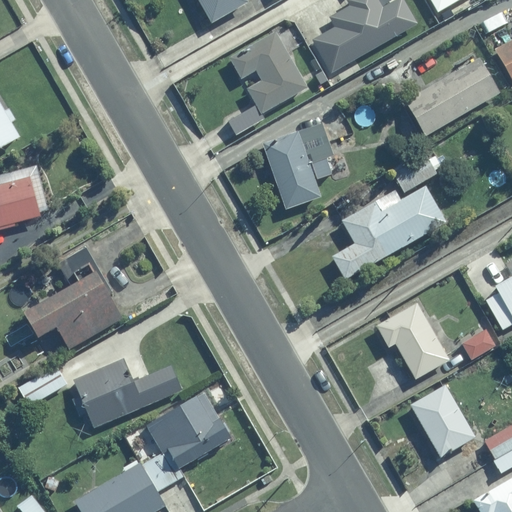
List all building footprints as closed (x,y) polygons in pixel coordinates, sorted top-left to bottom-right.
[(198,0),(213,26),(249,5),(245,0),(198,0)] [(400,0),(354,0),(375,37),(362,44),(373,64),(401,49),(395,37),(432,16),(422,0),(405,0),(402,2),(400,0)] [(432,0),(439,11),(457,0),(432,0)] [(298,21),(231,58),(262,116),(310,89),(295,61),(314,50),(298,21)] [(511,38),(493,49),(511,83),(511,38)] [(498,93),(477,58),(403,100),(423,136),(498,93)] [(6,112),(0,100),(0,151),(23,138),(14,123),(18,121),(11,109),(6,112)] [(300,138),(264,149),(285,213),(322,201),(316,181),(335,175),(327,148),(305,155),(300,138)] [(406,195),(437,176),(423,153),(392,172),(406,195)] [(31,180),(0,187),(0,232),(0,233),(16,229),(15,226),(41,219),(31,180)] [(348,284),(444,227),(447,226),(425,188),(384,212),(377,202),(342,222),(355,243),(332,256),(348,284)] [(70,352),(121,321),(122,321),(105,293),(109,291),(83,247),(63,259),(79,285),(26,317),(42,343),(59,332),(70,352)] [(511,325),(511,278),(495,288),(499,295),(486,302),(503,331),(511,325)] [(447,360),(415,303),(374,326),(386,348),(394,344),(413,378),(447,360)] [(493,345),(483,329),(460,343),(468,358),(493,345)] [(89,413),(96,429),(182,393),(171,368),(133,384),(123,361),(71,383),(77,397),(71,400),(78,418),(89,413)] [(29,407),(65,386),(55,368),(19,389),(29,407)] [(447,389),(412,408),(441,459),(475,440),(447,389)] [(72,500),(79,511),(159,511),(167,508),(159,494),(184,479),(181,474),(235,442),(205,392),(145,427),(161,455),(141,467),(138,461),(124,469),(126,473),(102,486),(101,483),(72,500)] [(511,426),(483,443),(501,475),(511,469),(511,426)] [(511,511),(511,478),(474,501),(479,511),(511,511)] [(44,511),(31,496),(17,509),(19,511),(44,511)]
